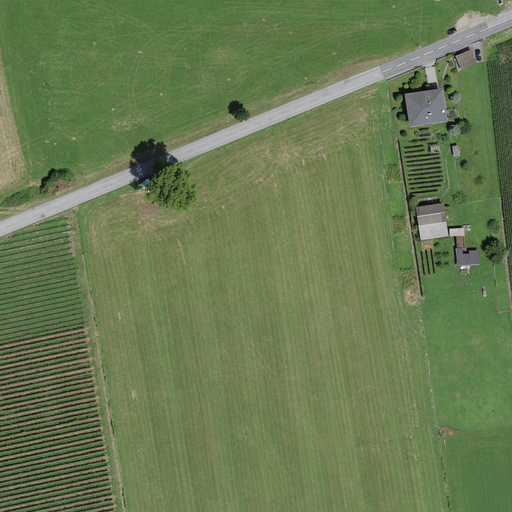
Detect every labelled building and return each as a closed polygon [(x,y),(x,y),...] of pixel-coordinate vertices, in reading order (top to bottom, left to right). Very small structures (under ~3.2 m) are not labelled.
[(462,69),(478,63),(473,49),(456,55),(462,69)] [(404,94),(410,127),(447,121),(442,89),(404,94)] [(444,204),(416,207),(420,240),(448,237),(444,204)] [(457,266),(469,265),(469,254),(462,254),(461,248),(456,249),(457,266)] [(479,265),(478,251),(469,251),(469,254),(469,265),(479,265)]
